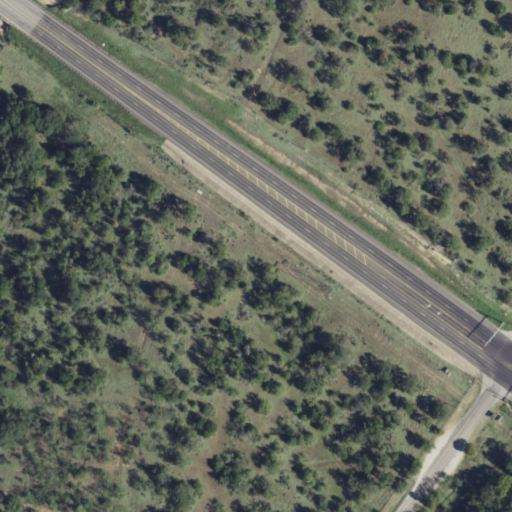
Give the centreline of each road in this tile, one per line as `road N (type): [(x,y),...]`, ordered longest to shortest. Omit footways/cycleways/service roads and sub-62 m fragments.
road 1 (secondary): [(511,376),(0,0)]
road 2 (tertiary): [(401,511),(504,371)]
